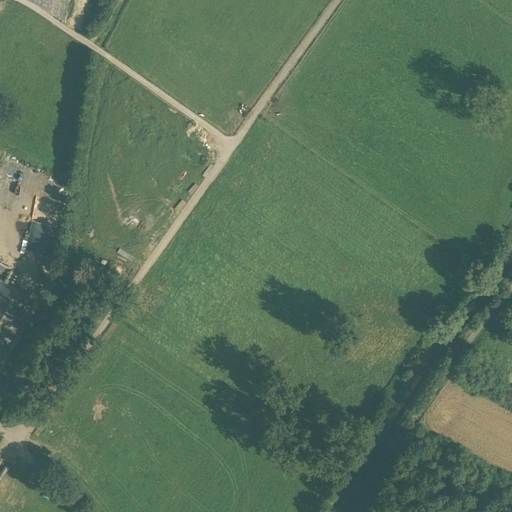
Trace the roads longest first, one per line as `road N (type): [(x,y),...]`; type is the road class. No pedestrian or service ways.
road 1 (track): [(16,444),(338,0)]
road 2 (track): [(364,511),(409,425),(511,287)]
road 3 (track): [(235,145),(90,46),(114,0)]
